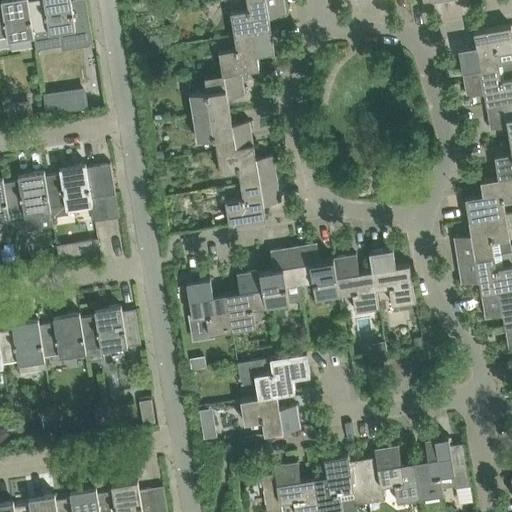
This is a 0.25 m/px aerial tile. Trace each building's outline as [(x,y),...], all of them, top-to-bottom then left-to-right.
[(8,39),(35,34),(34,31),(28,0),(1,0),(3,4),(0,4),(0,36),(8,36),(8,39)] [(28,0),(34,31),(49,29),(50,32),(62,30),(64,46),(90,42),(93,41),(86,0),(28,0)] [(138,0),(133,1),(132,1),(134,11),(135,11),(155,8),(153,0),(138,0)] [(235,34),(271,27),(269,14),(287,11),(284,0),(247,0),(249,7),(231,10),(235,34)] [(463,70),(511,61),(511,30),(511,24),(474,30),(477,44),(459,47),(463,70)] [(242,70),(260,67),(257,53),(275,50),(271,27),(235,34),(237,47),(219,50),(223,72),(223,73),(242,70)] [(138,48),(162,44),(161,38),(156,34),(140,37),(137,40),(138,48)] [(511,99),(511,61),(463,70),(467,93),(485,90),(487,104),(511,99)] [(155,70),(143,72),(145,85),(157,83),(155,70)] [(246,93),(242,70),(223,73),(223,72),(205,75),(207,89),(190,92),(194,115),(230,109),(228,96),(246,93)] [(85,86),(44,92),(47,113),(88,107),(85,86)] [(511,99),(487,104),(491,127),(508,124),(511,137),(511,136),(511,99)] [(19,101),(6,103),(8,116),(22,114),(19,101)] [(232,122),(230,109),(194,115),(198,138),(215,135),(217,149),(254,143),(250,119),(232,122)] [(511,136),(511,137),(511,145),(511,150),(495,153),(499,176),(499,177),(511,174),(511,136)] [(256,156),(254,143),(217,149),(221,172),(239,169),(241,182),(278,176),(274,153),(256,156)] [(92,196),(87,166),(86,162),(67,165),(60,166),(61,172),(46,175),(51,209),(53,215),(68,212),(67,207),(93,202),(92,196)] [(92,196),(104,194),(116,192),(111,162),(87,166),(92,196)] [(166,166),(158,167),(160,179),(168,177),(166,166)] [(19,179),(4,182),(10,216),(12,229),(40,224),(38,211),(51,209),(46,175),(45,169),(25,172),(18,173),(19,179)] [(511,174),(499,177),(499,176),(481,179),(483,193),(466,196),(469,219),(506,213),(504,200),(511,198),(511,174)] [(0,217),(10,216),(4,182),(3,176),(0,176),(0,217)] [(230,222),(266,216),(264,202),(282,199),(278,176),(241,182),(243,196),(226,199),(230,222)] [(108,218),(120,216),(116,192),(104,194),(108,218)] [(96,220),(108,218),(104,194),(92,196),(93,202),(96,220)] [(458,258),(494,252),(511,249),(511,248),(506,213),(469,219),(472,232),(454,235),(458,258)] [(78,241),(57,244),(59,257),(80,254),(101,250),(99,237),(78,241)] [(320,258),(317,241),(294,244),(300,281),(313,279),(316,297),(339,293),(333,256),(320,258)] [(14,244),(0,247),(4,266),(17,264),(14,244)] [(267,305),(303,299),(300,281),(294,244),(271,248),(274,266),(261,268),(267,305)] [(396,264),(393,246),(370,250),(379,305),(380,304),(377,287),(389,285),(392,302),(416,299),(410,262),(396,264)] [(511,249),(494,252),(458,258),(462,282),(479,279),(482,292),(511,287),(511,249)] [(379,305),(370,250),(369,250),(372,268),(360,270),(357,252),(333,256),(339,293),(353,291),(356,308),(379,305)] [(233,328),(256,325),(253,307),(267,305),(261,268),(237,272),(240,290),(227,292),(233,328)] [(214,294),(211,276),(187,280),(193,317),(207,315),(210,332),(233,328),(227,292),(214,294)] [(511,287),(482,292),(485,315),(503,312),(505,325),(511,324),(511,287)] [(96,314),(81,316),(87,351),(86,351),(87,359),(104,357),(103,348),(141,342),(135,307),(122,310),(122,304),(95,308),(96,314)] [(45,355),(51,354),(60,352),(60,355),(86,351),(87,351),(81,316),(80,310),(54,315),(55,321),(40,323),(45,355)] [(13,327),(0,329),(0,341),(3,361),(18,359),(20,371),(46,366),(44,358),(45,358),(45,355),(40,323),(39,317),(12,321),(13,327)] [(377,342),(378,350),(387,348),(386,340),(377,342)] [(270,355),(253,358),(255,372),(257,381),(259,395),(277,392),(278,393),(295,390),(295,389),(293,376),(311,373),(309,365),(307,350),(289,352),(275,355),(270,355)] [(205,355),(190,357),(192,368),(207,365),(205,355)] [(259,395),(241,398),(245,422),(263,419),(265,432),(301,427),(298,403),(280,406),(278,393),(277,392),(259,395)] [(112,415),(100,417),(102,429),(114,427),(112,415)] [(14,421),(3,422),(4,434),(15,432),(14,424),(14,421)] [(24,422),(14,424),(15,432),(16,436),(26,435),(24,422)] [(216,425),(203,427),(204,437),(217,435),(216,425)] [(428,457),(415,459),(421,496),(444,492),(443,486),(456,484),(456,486),(471,484),(464,441),(451,443),(449,435),(435,437),(425,439),(428,457)] [(402,461),(399,443),(375,447),(376,455),(363,457),(370,500),(384,498),(382,484),(395,482),(398,499),(421,496),(415,459),(402,461)] [(328,473),(314,475),(320,511),(321,511),(343,508),(357,506),(357,503),(370,500),(363,457),(350,460),(349,452),(325,455),(328,473)] [(301,478),(298,460),(274,464),(275,472),(262,474),(262,477),(264,485),(268,511),(283,511),(281,500),(294,498),(296,511),(320,511),(314,475),(301,478)] [(113,489),(98,492),(100,503),(101,511),(168,511),(168,509),(156,511),(152,487),(140,489),(138,479),(123,481),(119,482),(112,483),(113,489)] [(156,511),(168,509),(164,485),(152,487),(156,511)] [(101,511),(98,492),(97,486),(71,490),(72,496),(56,498),(58,511),(101,511)] [(30,503),(15,505),(15,511),(58,511),(56,498),(55,492),(40,495),(36,496),(29,497),(30,503)] [(0,511),(15,511),(15,505),(14,499),(0,501),(0,511)]
